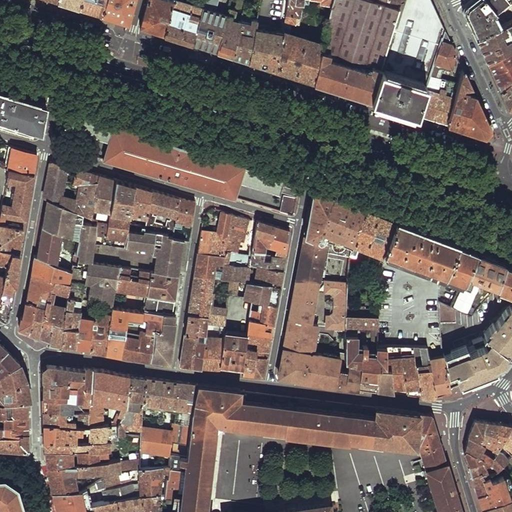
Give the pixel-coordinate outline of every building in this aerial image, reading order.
[(81,0),(79,8),(103,15),(106,0),(81,0)] [(106,0),(103,15),(116,19),(129,23),(135,0),(106,0)] [(146,0),(139,27),(152,30),(165,35),(174,1),(171,0),(146,0)] [(174,0),(174,1),(165,35),(179,39),(192,43),(203,5),(183,0),(174,0)] [(203,5),(192,43),(203,47),(216,51),(226,15),(227,13),(209,8),(211,0),(204,0),(204,2),(203,5)] [(286,0),(282,31),(276,70),(294,75),(314,81),(322,44),(289,34),(292,20),(295,21),(297,12),(301,12),(303,0),(323,0),(323,2),(331,4),(331,0),(286,0)] [(331,0),(331,4),(322,44),(314,81),(332,87),(346,92),(371,99),(401,0),(331,0)] [(401,0),(371,99),(392,106),(417,114),(430,74),(433,64),(434,62),(445,29),(434,5),(431,0),(401,0)] [(469,24),(475,37),(500,25),(499,21),(496,22),(492,13),(508,0),(471,0),(465,5),(464,7),(463,10),(469,24)] [(228,8),(227,13),(226,15),(237,17),(238,15),(234,14),(235,10),(228,8)] [(226,15),(216,51),(224,53),(232,56),(242,16),(238,15),(237,17),(226,15)] [(242,16),(232,56),(241,58),(249,61),(255,27),(257,19),(253,18),(253,19),(242,16)] [(482,51),(487,62),(511,46),(511,42),(503,25),(500,25),(475,37),(482,51)] [(255,27),(249,61),(262,65),(276,70),(282,31),(255,27)] [(445,29),(434,62),(451,68),(456,53),(445,29)] [(494,78),(500,90),(511,77),(511,46),(487,62),(494,78)] [(456,53),(451,68),(434,62),(433,64),(443,68),(453,71),(458,58),(456,53)] [(433,64),(430,74),(440,77),(443,68),(433,64)] [(459,83),(447,123),(453,125),(485,135),(490,129),(476,98),(463,70),(459,83)] [(430,74),(417,114),(447,123),(459,83),(440,77),(430,74)] [(505,101),(508,109),(511,108),(511,77),(500,90),(505,101)] [(10,94),(0,90),(0,125),(35,136),(37,136),(40,135),(45,104),(10,94)] [(86,116),(74,113),(70,129),(108,141),(103,160),(235,198),(240,183),(278,195),(279,192),(296,197),(299,185),(299,184),(298,182),(273,174),(185,147),(177,145),(170,142),(86,116)] [(21,149),(8,145),(4,167),(9,168),(33,174),(35,165),(36,157),(36,153),(21,149)] [(90,216),(98,174),(79,169),(75,168),(72,182),(77,183),(74,198),(59,194),(66,165),(53,161),(51,161),(50,162),(48,175),(44,198),(46,199),(84,214),(90,216)] [(0,210),(9,168),(4,167),(0,165),(0,210)] [(33,174),(9,168),(0,210),(0,213),(7,214),(25,217),(29,197),(33,174)] [(105,234),(115,179),(107,177),(98,174),(90,216),(97,219),(96,224),(96,233),(105,234)] [(128,215),(134,184),(125,182),(115,179),(105,234),(96,233),(96,243),(123,245),(126,223),(128,215)] [(148,208),(151,189),(143,187),(134,184),(128,215),(146,218),(148,208)] [(300,254),(297,275),(321,278),(321,274),(325,252),(329,252),(349,255),(350,253),(364,206),(356,203),(316,188),(315,187),(314,188),(313,188),(312,189),(306,227),(300,254)] [(174,226),(178,197),(164,193),(151,189),(148,208),(170,216),(166,233),(166,236),(172,237),(174,226)] [(191,221),(194,201),(183,198),(178,197),(174,226),(181,226),(181,222),(191,224),(191,221)] [(84,214),(46,199),(43,217),(41,224),(79,236),(76,251),(79,252),(77,263),(87,264),(88,255),(96,256),(96,243),(96,233),(96,224),(83,219),(84,214)] [(364,206),(350,253),(356,255),(359,246),(382,254),(383,252),(384,249),(395,218),(380,212),(364,206)] [(224,255),(231,213),(219,209),(214,208),(217,224),(221,227),(219,232),(201,230),(197,250),(224,255)] [(5,225),(7,214),(0,213),(0,247),(13,251),(19,253),(22,237),(24,226),(12,224),(12,226),(5,225)] [(242,242),(249,218),(240,216),(231,213),(224,255),(220,278),(231,279),(241,280),(247,281),(250,265),(252,256),(236,254),(238,242),(242,242)] [(155,224),(157,217),(148,215),(146,222),(155,224)] [(433,233),(395,218),(384,249),(444,272),(456,242),(433,233)] [(252,253),(285,257),(287,242),(289,231),(289,230),(275,225),(256,220),(252,253)] [(144,226),(126,223),(123,245),(141,247),(144,228),(144,226)] [(76,267),(77,263),(79,252),(76,251),(79,236),(41,224),(40,231),(36,249),(35,255),(72,266),(76,267)] [(166,233),(144,228),(141,247),(150,248),(151,252),(157,253),(155,272),(178,275),(182,254),(169,252),(170,249),(165,248),(166,245),(164,242),(166,236),(166,233)] [(169,252),(182,254),(183,246),(184,240),(172,237),(166,236),(164,242),(166,245),(165,248),(170,249),(169,252)] [(456,242),(444,272),(463,279),(476,249),(465,245),(456,242)] [(0,289),(13,251),(0,247),(0,289)] [(384,249),(383,252),(443,275),(444,272),(384,249)] [(462,282),(460,285),(472,288),(475,281),(495,288),(506,260),(488,254),(476,249),(463,279),(462,282)] [(224,255),(197,250),(196,263),(194,274),(214,277),(220,278),(224,255)] [(13,286),(19,253),(13,251),(0,289),(0,317),(4,319),(7,318),(8,314),(13,286)] [(258,266),(282,272),(283,266),(285,257),(252,253),(252,256),(250,265),(258,266)] [(72,266),(35,255),(33,254),(32,264),(30,272),(53,275),(53,276),(70,280),(72,266)] [(95,262),(96,256),(88,255),(87,264),(84,283),(89,284),(87,301),(93,302),(97,302),(103,263),(95,262)] [(494,322),(485,334),(486,336),(483,340),(485,346),(468,351),(466,345),(443,354),(447,372),(455,369),(460,383),(461,385),(477,379),(489,374),(488,372),(496,369),(495,367),(504,363),(511,355),(509,353),(511,349),(511,262),(506,260),(495,288),(494,288),(497,289),(498,287),(510,292),(511,289),(511,305),(510,305),(496,324),(494,322)] [(84,283),(87,264),(77,263),(76,267),(72,266),(70,280),(68,293),(67,297),(82,299),(84,283)] [(120,266),(103,263),(97,302),(114,305),(116,290),(120,266)] [(132,272),(132,268),(120,266),(116,290),(138,294),(136,309),(114,305),(112,312),(104,352),(112,354),(120,355),(124,338),(125,333),(129,317),(141,319),(143,319),(144,309),(149,271),(141,270),(141,274),(132,272)] [(282,272),(258,266),(257,283),(279,286),(281,280),(282,272)] [(176,288),(178,275),(155,272),(149,271),(144,309),(158,311),(158,312),(165,313),(172,313),(176,288)] [(53,275),(30,272),(28,286),(25,300),(36,305),(29,331),(34,333),(39,336),(45,307),(39,304),(41,295),(47,296),(48,294),(50,292),(53,276),(53,275)] [(444,272),(443,275),(462,282),(463,279),(444,272)] [(214,277),(194,274),(191,292),(188,313),(199,314),(208,315),(209,312),(214,277)] [(324,317),(321,317),(319,328),(346,331),(346,325),(347,314),(347,306),(347,282),(321,278),(297,275),(287,326),(285,337),(283,348),(280,363),(278,375),(304,380),(321,383),(325,384),(336,386),(354,388),(358,389),(361,377),(361,366),(354,365),(348,365),(347,371),(338,370),(340,357),(336,356),(322,354),(312,353),(314,342),(315,334),(307,332),(308,323),(313,292),(328,291),(331,295),(328,314),(324,317)] [(45,307),(39,336),(44,338),(49,340),(53,326),(63,326),(66,306),(52,304),(54,291),(68,293),(70,280),(53,276),(50,292),(48,294),(47,296),(45,307)] [(241,280),(231,279),(230,293),(239,295),(241,280)] [(257,283),(247,281),(244,296),(253,298),(253,299),(276,304),(278,296),(279,286),(257,283)] [(47,296),(41,295),(39,304),(45,307),(47,296)] [(64,327),(62,344),(68,345),(75,346),(79,317),(82,299),(67,297),(66,306),(63,326),(64,327)] [(253,299),(248,319),(272,324),(274,313),(276,304),(253,299)] [(36,305),(25,300),(24,306),(22,316),(20,315),(18,326),(24,329),(29,331),(36,305)] [(440,300),(441,322),(456,321),(456,308),(451,305),(440,300)] [(97,302),(93,302),(90,318),(79,317),(75,346),(81,347),(89,347),(95,309),(97,302)] [(366,307),(347,306),(347,314),(378,314),(378,309),(366,309),(366,307)] [(95,309),(89,347),(89,350),(96,351),(104,352),(112,312),(95,309)] [(162,331),(165,313),(158,312),(157,319),(157,320),(162,320),(160,331),(162,331)] [(226,313),(209,312),(208,315),(207,321),(225,323),(226,313)] [(174,320),(175,313),(172,313),(165,313),(162,331),(160,331),(159,333),(155,334),(150,360),(160,362),(171,364),(173,346),(176,320),(174,320)] [(199,314),(188,313),(186,321),(184,334),(196,336),(199,314)] [(196,336),(191,367),(197,368),(202,369),(202,367),(206,334),(207,321),(208,315),(199,314),(196,336)] [(347,314),(346,325),(378,326),(378,314),(347,314)] [(157,320),(157,319),(150,317),(147,332),(142,331),(141,340),(124,338),(120,355),(135,358),(150,360),(155,334),(159,333),(160,331),(162,320),(157,320)] [(129,317),(125,333),(133,334),(137,322),(141,323),(141,319),(129,317)] [(248,319),(247,332),(270,336),(272,329),(272,324),(248,319)] [(316,325),(308,323),(307,332),(315,334),(316,325)] [(53,326),(49,340),(54,342),(59,344),(62,344),(64,327),(63,326),(53,326)] [(346,331),(344,361),(354,362),(354,365),(361,366),(361,377),(358,389),(370,390),(376,391),(378,379),(377,368),(376,365),(383,365),(383,360),(383,354),(383,345),(377,345),(375,345),(375,354),(361,353),(361,349),(356,349),(356,332),(346,331)] [(247,334),(223,332),(223,335),(219,366),(232,367),(242,368),(245,349),(245,342),(247,334)] [(247,374),(252,375),(256,355),(266,357),(269,345),(270,336),(247,332),(247,334),(245,342),(254,343),(253,350),(245,349),(242,368),(242,374),(247,374)] [(196,336),(184,334),(182,347),(179,365),(185,366),(191,367),(196,336)] [(223,335),(206,334),(202,367),(211,368),(219,368),(219,366),(223,335)] [(1,344),(0,342),(0,373),(20,363),(17,360),(13,355),(1,344)] [(383,345),(383,354),(411,348),(411,345),(383,345)] [(424,345),(411,345),(411,348),(411,352),(412,352),(420,350),(423,363),(415,365),(423,397),(430,397),(437,394),(424,345)] [(442,345),(424,345),(437,394),(446,391),(451,389),(447,372),(443,354),(442,345)] [(383,365),(382,368),(386,368),(392,389),(401,390),(404,390),(406,389),(409,389),(408,395),(410,395),(416,396),(423,397),(415,365),(412,352),(411,352),(409,352),(408,354),(383,360),(383,365)] [(259,376),(261,376),(263,373),(265,365),(266,357),(256,355),(252,375),(259,376)] [(0,373),(0,404),(5,403),(12,403),(27,401),(31,401),(29,389),(27,382),(20,363),(0,373)] [(83,400),(84,368),(72,367),(47,363),(45,366),(42,368),(42,374),(42,383),(42,397),(68,398),(83,400)] [(91,406),(93,368),(88,367),(84,366),(84,368),(83,400),(83,404),(89,404),(89,406),(91,406)] [(128,405),(130,374),(113,371),(93,368),(91,406),(91,412),(90,424),(105,423),(105,404),(102,404),(102,401),(120,404),(120,412),(118,414),(118,426),(121,426),(128,405)] [(378,379),(376,391),(386,392),(393,393),(392,389),(386,368),(382,368),(377,368),(378,379)] [(144,399),(146,377),(138,376),(130,374),(128,405),(121,426),(119,434),(125,435),(126,428),(139,429),(139,436),(142,436),(144,407),(134,406),(135,399),(144,399)] [(189,456),(198,384),(172,381),(146,377),(144,399),(144,407),(142,436),(141,459),(140,470),(170,466),(170,453),(181,455),(187,455),(189,456)] [(240,389),(198,384),(189,456),(187,455),(182,509),(176,508),(181,455),(170,453),(170,466),(169,474),(169,479),(167,479),(165,494),(164,504),(165,505),(164,511),(330,511),(329,505),(280,511),(206,511),(206,508),(216,430),(219,426),(222,425),(286,431),(286,435),(337,441),(348,442),(348,439),(401,446),(421,449),(422,450),(428,472),(440,511),(463,511),(463,510),(448,460),(447,460),(442,444),(435,419),(434,415),(432,414),(427,413),(376,407),(375,417),(239,401),(240,391),(240,389)] [(68,398),(42,397),(43,404),(43,410),(71,412),(78,412),(83,412),(83,404),(83,400),(68,398)] [(28,408),(27,401),(12,403),(12,415),(28,415),(28,408)] [(71,412),(43,410),(43,417),(43,422),(59,423),(59,425),(72,425),(75,425),(75,420),(71,420),(71,412)] [(83,412),(78,412),(78,426),(90,424),(91,412),(83,412)] [(28,420),(28,415),(12,415),(6,415),(5,423),(5,425),(11,425),(28,425),(28,420)] [(471,428),(468,436),(482,442),(487,421),(482,419),(477,419),(475,419),(474,422),(471,428)] [(493,422),(487,421),(482,442),(485,444),(491,446),(500,423),(493,422)] [(72,441),(72,425),(59,425),(59,423),(43,422),(43,431),(43,435),(44,440),(72,441)] [(105,423),(90,424),(89,440),(111,439),(113,438),(112,426),(112,423),(105,423)] [(511,424),(505,424),(500,423),(491,446),(496,448),(511,425),(511,424)] [(29,441),(29,433),(11,432),(11,425),(5,425),(5,426),(0,426),(0,448),(29,451),(29,441)] [(511,425),(496,448),(498,449),(501,450),(503,446),(511,454),(511,453),(511,425)] [(492,462),(497,469),(500,465),(507,458),(501,450),(498,449),(493,457),(481,449),(485,444),(482,442),(468,436),(466,444),(465,449),(466,449),(481,457),(492,462)] [(72,441),(44,440),(44,444),(44,450),(66,450),(71,450),(71,444),(89,444),(89,449),(108,449),(108,450),(111,450),(111,439),(89,440),(72,441)] [(108,449),(89,449),(78,449),(79,463),(110,460),(108,450),(108,449)] [(467,459),(468,465),(481,457),(466,449),(464,451),(467,459)] [(66,450),(44,450),(45,458),(46,462),(47,466),(68,463),(66,450)] [(475,489),(476,493),(486,490),(482,477),(488,475),(484,464),(488,462),(494,472),(495,471),(497,469),(492,462),(481,457),(468,465),(467,465),(469,472),(475,489)] [(122,462),(121,458),(110,460),(79,463),(68,463),(47,466),(49,478),(50,484),(53,491),(80,489),(100,479),(100,475),(95,478),(72,480),(72,474),(119,471),(123,471),(122,462)] [(140,470),(141,459),(122,462),(123,471),(140,470)] [(169,474),(170,466),(140,470),(139,488),(132,489),(133,497),(160,493),(162,474),(169,474)] [(122,480),(119,471),(102,478),(103,486),(122,480)] [(491,479),(488,475),(482,477),(486,490),(476,493),(479,502),(481,508),(511,498),(503,475),(491,479)] [(0,511),(24,511),(17,489),(2,478),(0,477),(0,511)] [(84,501),(80,489),(53,491),(55,502),(57,511),(60,511),(90,509),(90,502),(133,497),(132,489),(132,484),(104,489),(105,493),(95,495),(96,498),(84,501)] [(164,511),(165,505),(164,504),(165,494),(160,493),(133,497),(90,502),(90,509),(60,511),(164,511)] [(511,511),(511,496),(511,498),(481,508),(481,511),(511,511)]
